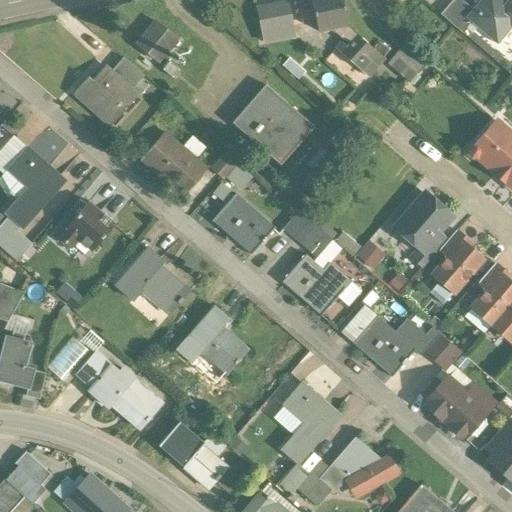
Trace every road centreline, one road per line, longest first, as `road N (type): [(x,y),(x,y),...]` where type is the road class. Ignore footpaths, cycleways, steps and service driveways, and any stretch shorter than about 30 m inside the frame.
road 1 (residential): [(0,66),(511,508)]
road 2 (residential): [(179,511),(99,453),(53,434),(0,429)]
road 3 (residential): [(394,136),(511,237)]
